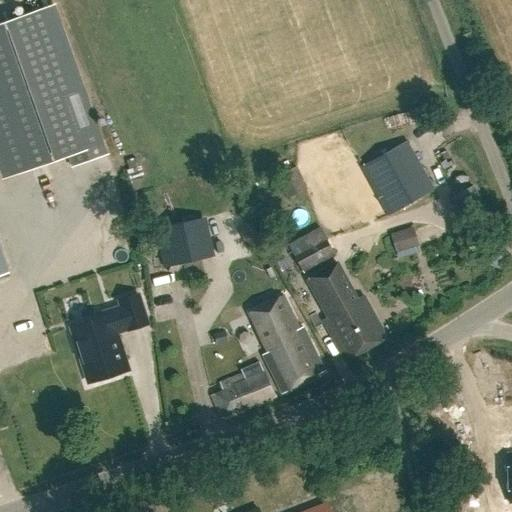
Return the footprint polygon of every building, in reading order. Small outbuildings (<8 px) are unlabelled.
[(106,155),(53,4),(0,23),(0,176),(1,179),(66,156),(70,168),(106,155)] [(433,191),(407,141),(360,166),(387,215),(433,191)] [(305,189),(295,167),(275,177),(285,199),(305,189)] [(39,175),(16,178),(20,205),(43,202),(39,175)] [(212,256),(205,217),(152,228),(160,266),(212,256)] [(333,256),(323,236),(291,252),(302,272),(333,256)] [(335,264),(306,280),(327,318),(322,321),(344,360),(384,338),(362,298),(356,302),(335,264)] [(300,332),(284,299),(249,316),(268,355),(263,357),(280,395),(324,375),(303,330),(300,332)] [(72,340),(89,395),(129,383),(117,345),(129,342),(148,336),(139,306),(120,312),(122,320),(110,324),(112,328),(72,340)] [(273,399),(264,374),(239,383),(237,376),(217,382),(220,389),(210,393),(218,418),(273,399)]
